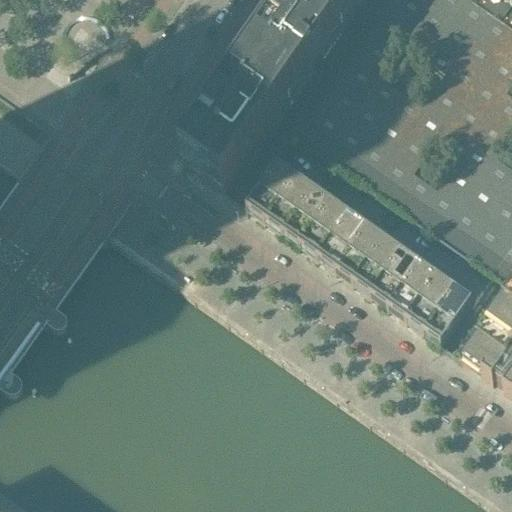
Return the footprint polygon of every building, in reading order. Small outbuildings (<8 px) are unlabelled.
[(503,398),(511,404),(511,0),(299,0),(180,171),(246,217),(277,173),(296,147),(504,293),(454,364),(493,391),(495,388),(504,395),(503,398)] [(277,173),(246,217),(264,230),(295,186),(277,173)] [(295,186),(264,230),(282,242),(313,198),(295,186)] [(313,198),(282,242),(299,255),(330,211),(313,198)] [(330,211),(299,255),(317,267),(348,223),(330,211)] [(348,223),(317,267),(335,280),(366,236),(348,223)] [(366,236),(335,280),(352,292),(383,248),(366,236)] [(383,248),(352,292),(370,305),(401,261),(383,248)] [(401,261),(370,305),(388,317),(419,273),(401,261)] [(65,319),(12,281),(0,272),(0,295),(54,334),(58,335),(61,334),(63,333),(66,331),(67,328),(67,325),(66,322),(65,319)] [(419,273),(388,317),(405,330),(436,285),(419,273)] [(436,285),(405,330),(423,342),(454,298),(436,285)] [(454,298),(423,342),(441,355),(472,311),(454,298)] [(19,382),(0,368),(0,391),(9,397),(12,398),(15,397),(18,396),(20,394),(21,391),(21,388),(21,385),(19,382)]
